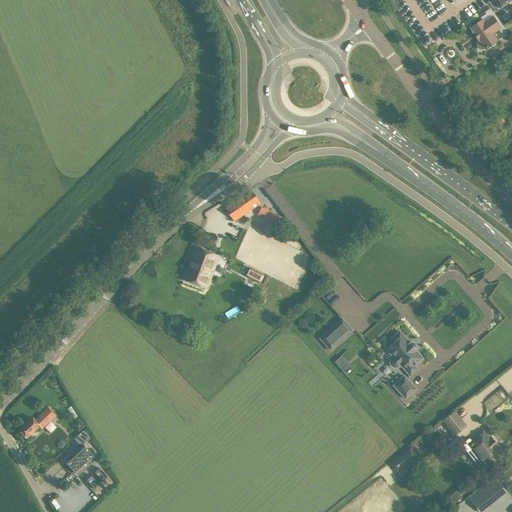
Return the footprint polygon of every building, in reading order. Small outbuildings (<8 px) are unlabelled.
[(494,0),(500,8),(511,0),(494,0)] [(494,19),(492,17),(484,23),(482,21),(480,22),(479,21),(472,25),(473,27),(471,28),(480,41),(479,42),(477,45),(479,48),(482,50),(484,49),(485,48),(486,49),(488,47),(489,49),(495,44),(494,43),(497,41),(492,34),(500,28),(498,26),(500,25),(495,18),(494,19)] [(497,122),(501,128),(506,124),(502,118),(497,122)] [(260,204),(251,190),(224,208),(233,222),(260,204)] [(267,219),(280,225),(284,217),(271,211),(267,219)] [(218,256),(194,248),(182,279),(206,288),(218,256)] [(265,274),(248,266),(244,275),(260,283),(265,274)] [(353,330),(342,319),(320,338),(330,350),(353,330)] [(399,331),(391,338),(395,343),(387,350),(388,349),(407,371),(406,372),(410,376),(418,369),(414,366),(422,359),(415,351),(416,349),(416,347),(415,344),(413,343),(411,343),(409,344),(406,340),(407,339),(399,331)] [(341,357),(335,362),(346,374),(352,369),(341,357)] [(406,400),(417,391),(404,376),(393,386),(406,400)] [(56,416),(48,407),(34,420),(32,418),(19,429),(20,430),(19,431),(25,438),(26,437),(26,438),(40,426),(42,428),(56,416)] [(453,412),(444,419),(455,434),(465,426),(453,412)] [(85,426),(79,419),(72,425),(78,432),(85,426)] [(90,439),(83,431),(74,439),(81,447),(66,460),(78,473),(95,459),(83,445),(90,439)] [(462,443),(464,446),(462,447),(481,471),(502,455),(497,448),(499,447),(491,437),(489,438),(483,431),(471,441),(469,438),(462,443)] [(407,462),(417,454),(411,448),(402,455),(407,462)] [(511,466),(500,473),(504,480),(511,475),(511,466)] [(95,489),(108,478),(99,468),(86,478),(95,489)] [(495,479),(470,499),(480,511),(506,492),(495,479)] [(457,503),(465,496),(458,489),(450,496),(457,503)]
